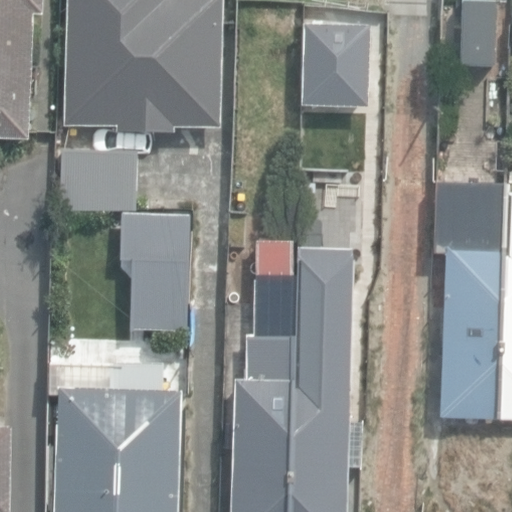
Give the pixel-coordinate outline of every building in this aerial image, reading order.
[(0,0),(0,7),(44,10),(44,0),(0,0)] [(117,133),(175,134),(175,129),(221,130),(223,24),(223,0),(68,0),(68,24),(66,128),(117,129),(117,133)] [(458,0),(456,47),(494,49),(496,0),(458,0)] [(44,10),(0,7),(0,139),(30,140),(34,15),(44,15),(44,10)] [(381,65),(384,14),(349,12),(345,78),(378,80),(378,65),(381,65)] [(56,155),(57,212),(138,211),(137,153),(56,155)] [(511,420),(511,189),(505,189),(506,180),(435,177),(431,252),(450,253),(442,417),(511,420)] [(67,233),(88,234),(89,215),(68,214),(67,233)] [(296,340),(295,340),(291,511),(349,511),(350,468),(360,468),(361,424),(351,423),(355,247),(298,247),(296,340)] [(260,279),(292,280),(294,250),(260,250),(260,279)] [(291,511),(295,340),(247,339),(244,382),(234,382),(233,424),(226,424),(226,449),(234,450),(233,511),(291,511)] [(179,511),(184,391),(165,391),(166,365),(53,361),(52,397),(58,397),(54,511),(179,511)] [(0,511),(10,511),(13,429),(0,428),(0,511)]
